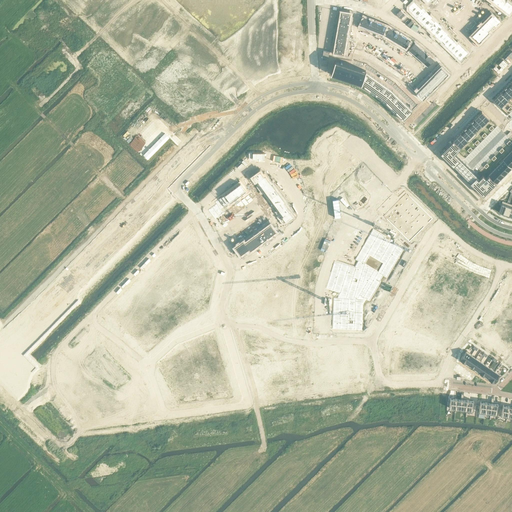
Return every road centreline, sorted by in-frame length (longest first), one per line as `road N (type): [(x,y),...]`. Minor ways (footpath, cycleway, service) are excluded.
road 1 (tertiary): [(174,188),(0,374)]
road 2 (tertiary): [(399,131),(358,95),(301,83),(252,102),(223,139)]
road 3 (tertiary): [(223,139),(267,102),(304,91),(357,104),(393,136)]
road 4 (residential): [(103,504),(82,469),(0,386)]
road 5 (residential): [(89,319),(195,209)]
road 6 (residential): [(223,320),(277,325),(321,344),(371,344)]
road 7 (residential): [(81,434),(52,369),(54,354),(89,319)]
road 8 (residential): [(247,401),(379,378)]
road 9 (unknown): [(193,0),(311,35)]
road 10 (residential): [(425,156),(511,69)]
road 11 (residential): [(223,320),(230,269),(195,209)]
